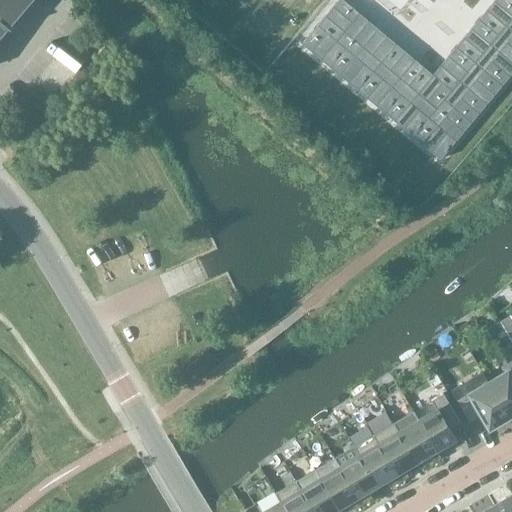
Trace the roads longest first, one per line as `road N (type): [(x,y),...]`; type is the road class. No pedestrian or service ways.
road 1 (unclassified): [(196,511),(0,198)]
road 2 (residential): [(404,511),(511,447)]
